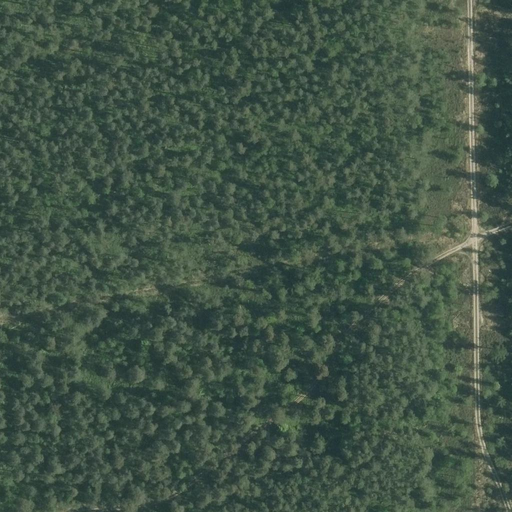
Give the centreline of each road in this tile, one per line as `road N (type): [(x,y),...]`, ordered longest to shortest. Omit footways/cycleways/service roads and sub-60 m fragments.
road 1 (track): [(86,511),(166,498),(300,397),(357,319),(474,239)]
road 2 (track): [(474,239),(476,421),(509,511)]
road 3 (track): [(469,0),(474,239)]
